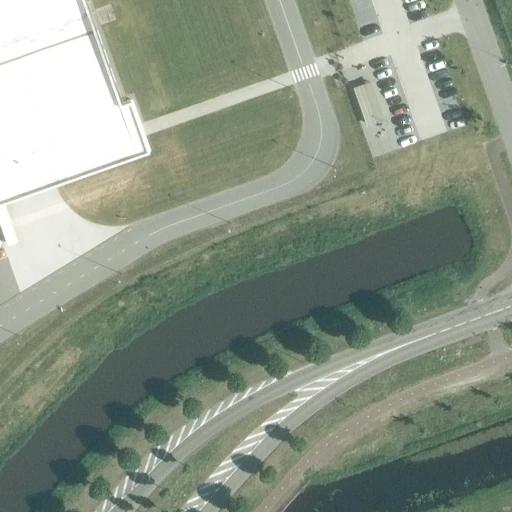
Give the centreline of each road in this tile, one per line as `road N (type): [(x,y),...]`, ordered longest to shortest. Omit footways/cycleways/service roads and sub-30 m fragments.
road 1 (secondary): [(392,350),(375,348),(328,366),(236,411),(176,456),(122,511)]
road 2 (secondary): [(208,511),(290,423),(392,350)]
road 3 (unclassified): [(511,124),(467,0)]
road 4 (secondary): [(392,350),(511,306)]
